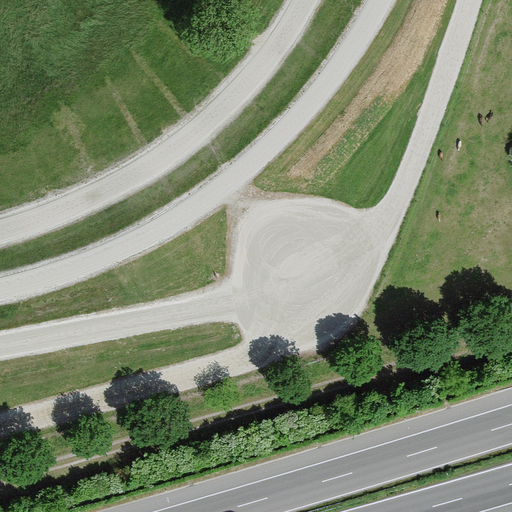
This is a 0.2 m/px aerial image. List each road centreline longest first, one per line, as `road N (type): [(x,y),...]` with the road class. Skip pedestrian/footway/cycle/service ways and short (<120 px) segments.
road 1 (track): [(467,0),(402,191),(342,258),(216,304),(0,345)]
road 2 (track): [(511,331),(0,479)]
road 3 (track): [(0,424),(251,355),(283,333),(316,271)]
road 4 (motorway): [(511,423),(218,511)]
